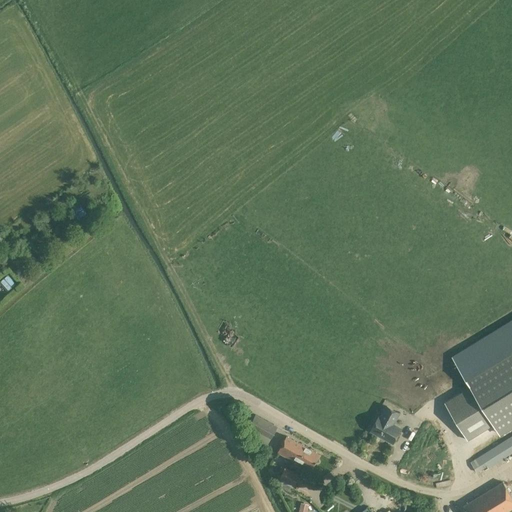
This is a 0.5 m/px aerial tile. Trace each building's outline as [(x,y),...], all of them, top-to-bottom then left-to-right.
[(470,386),(444,402),(467,441),(493,425),(500,436),(511,428),(511,321),(453,358),(463,376),(465,378),(470,386)] [(232,331),(224,340),(230,346),(238,337),(232,331)] [(371,430),(393,443),(401,428),(393,424),(399,413),(387,406),(380,417),(379,416),(371,430)] [(248,427),(270,440),(277,427),(255,414),(248,427)] [(511,435),(470,462),(476,472),(487,466),(488,469),(511,453),(511,435)] [(300,461),(312,468),(319,454),(287,436),(278,452),(298,463),(300,461)] [(300,475),(285,467),(276,484),(290,492),(300,475)] [(466,511),(504,511),(511,507),(511,497),(502,482),(463,506),(466,511)] [(301,502),(298,511),(307,511),(309,504),(301,502)]
